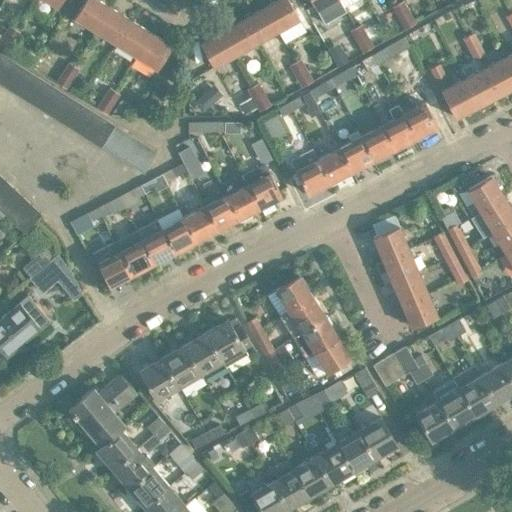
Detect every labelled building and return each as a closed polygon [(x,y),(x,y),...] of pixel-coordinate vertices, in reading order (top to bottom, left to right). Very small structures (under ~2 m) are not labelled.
[(95,30),(109,6),(99,0),(85,0),(74,17),(95,30)] [(276,0),(262,8),(276,31),(298,19),(287,0),(276,0)] [(332,0),(310,0),(316,9),(332,0)] [(401,0),(391,6),(398,17),(409,11),(403,0),(401,0)] [(115,42),(130,19),(109,6),(95,30),(115,42)] [(276,31),(262,8),(241,20),(255,43),(276,31)] [(398,17),(404,29),(416,22),(409,11),(398,17)] [(115,42),(136,55),(150,31),(130,19),(115,42)] [(255,43),(241,20),(220,31),(234,55),(255,43)] [(349,30),(355,41),(367,34),(361,23),(349,30)] [(3,34),(14,41),(20,31),(9,24),(3,34)] [(153,75),(157,68),(172,45),(150,31),(136,55),(145,61),(141,67),(153,75)] [(234,55),(220,31),(199,43),(213,67),(234,55)] [(462,38),(468,48),(479,43),(473,32),(462,38)] [(0,46),(7,51),(8,50),(14,41),(3,34),(0,38),(0,46)] [(355,41),(362,52),(374,46),(367,34),(355,41)] [(378,63),(409,45),(404,36),(372,54),(378,63)] [(468,48),(473,59),(484,53),(479,43),(468,48)] [(32,67),(39,57),(28,50),(21,59),(32,67)] [(0,51),(0,82),(14,60),(0,51)] [(498,94),(511,86),(511,69),(505,56),(483,67),(498,94)] [(288,64),(295,76),(307,69),(300,57),(288,64)] [(0,82),(9,89),(23,66),(14,60),(0,82)] [(61,72),(72,79),(79,68),(68,61),(61,72)] [(436,79),(446,74),(440,62),(430,67),(436,79)] [(18,94),(32,71),(23,66),(9,89),(18,94)] [(430,67),(423,71),(429,83),(436,79),(430,67)] [(498,94),(483,67),(462,78),(476,105),(498,94)] [(295,76),(301,86),(313,80),(307,69),(295,76)] [(32,71),(18,94),(27,100),(41,77),(32,71)] [(313,97),(345,80),(340,71),(309,89),(309,91),(302,95),(308,106),(306,107),(310,116),(320,111),(313,97)] [(66,88),(67,87),(72,79),(61,72),(55,81),(66,88)] [(36,106),(51,83),(41,77),(27,100),(36,106)] [(476,105),(462,78),(441,89),(455,116),(476,105)] [(246,88),(252,99),(264,92),(258,81),(246,88)] [(51,83),(36,106),(45,111),(60,88),(51,83)] [(103,96),(113,103),(120,93),(109,86),(103,96)] [(55,117),(69,94),(60,88),(45,111),(55,117)] [(415,138),(437,127),(425,103),(418,91),(408,96),(415,108),(403,114),(415,138)] [(252,99),(259,110),(270,103),(264,92),(252,99)] [(69,94),(55,117),(64,123),(78,100),(69,94)] [(292,109),(303,103),(298,94),(288,101),(292,109)] [(107,113),(108,112),(113,103),(103,96),(96,106),(107,113)] [(73,128),(87,105),(78,100),(64,123),(73,128)] [(277,107),(282,116),(292,109),(288,101),(277,107)] [(415,138),(403,114),(397,103),(387,108),(393,119),(382,125),(394,149),(415,138)] [(87,105),(73,128),(82,134),(96,111),(87,105)] [(96,111),(82,134),(91,140),(104,118),(105,117),(96,111)] [(261,120),(271,138),(285,131),(275,112),(261,120)] [(104,148),(117,126),(104,118),(91,140),(104,148)] [(372,161),(394,149),(382,125),(360,136),(372,161)] [(117,126),(104,148),(117,156),(130,134),(117,126)] [(130,164),(143,143),(130,134),(117,156),(130,164)] [(351,171),(372,161),(360,136),(339,147),(351,171)] [(143,143),(130,164),(143,172),(156,151),(143,143)] [(339,147),(318,158),(330,182),(351,171),(339,147)] [(308,194),(330,182),(318,158),(312,148),(291,159),(292,161),(291,161),(308,194)] [(193,157),(189,159),(184,162),(187,170),(198,164),(193,157)] [(175,176),(187,170),(184,162),(171,168),(175,176)] [(260,207),(281,196),(265,163),(242,174),(247,184),(248,184),(260,207)] [(155,187),(157,190),(168,184),(162,174),(151,179),(141,185),(145,193),(155,187)] [(480,212),(504,198),(490,176),(466,191),(480,212)] [(7,181),(0,188),(0,205),(15,189),(7,181)] [(239,218),(260,207),(248,184),(247,184),(226,195),(239,218)] [(133,199),(145,193),(141,185),(129,191),(133,199)] [(0,210),(6,217),(24,197),(15,189),(0,205),(0,210)] [(217,230),(239,218),(226,195),(205,206),(217,230)] [(24,197),(6,217),(15,225),(33,205),(24,197)] [(511,210),(504,198),(480,212),(493,233),(511,220),(511,210)] [(108,201),(99,206),(97,207),(102,215),(112,210),(108,201)] [(33,205),(15,225),(23,233),(42,214),(33,205)] [(195,241),(217,230),(205,206),(184,217),(195,241)] [(97,207),(85,213),(89,222),(102,215),(97,207)] [(447,227),(457,223),(460,221),(454,210),(441,217),(447,227)] [(174,252),(195,241),(184,217),(162,228),(174,252)] [(174,252),(162,228),(157,218),(135,229),(140,239),(141,239),(152,263),(174,252)] [(506,253),(511,248),(511,220),(493,233),(506,253)] [(446,228),(453,240),(463,235),(457,223),(447,227),(446,228)] [(372,237),(382,260),(408,249),(398,226),(372,237)] [(432,235),(439,248),(449,243),(443,230),(432,235)] [(453,240),(459,252),(470,247),(463,235),(453,240)] [(131,274),(152,263),(141,239),(140,239),(119,250),(131,274)] [(439,248),(445,260),(456,255),(449,243),(439,248)] [(459,252),(466,265),(476,259),(470,247),(459,252)] [(382,260),(391,282),(417,271),(408,249),(382,260)] [(109,285),(131,274),(119,250),(97,262),(109,285)] [(22,268),(30,276),(50,260),(42,251),(22,268)] [(445,260),(452,272),(462,267),(456,255),(445,260)] [(466,265),(472,276),(482,271),(476,259),(466,265)] [(39,286),(58,269),(50,260),(30,276),(39,286)] [(458,283),(466,279),(468,278),(462,267),(452,272),(458,283)] [(417,271),(391,282),(401,304),(427,293),(417,271)] [(311,295),(299,276),(267,296),(279,315),(311,295)] [(427,293),(401,304),(410,326),(436,315),(427,293)] [(501,312),(510,307),(502,293),(493,299),(501,312)] [(27,295),(0,318),(0,346),(6,353),(37,327),(39,329),(49,320),(27,295)] [(323,315),(311,295),(279,315),(291,335),(323,315)] [(485,304),(493,317),(501,312),(493,299),(485,304)] [(314,352),(313,351),(336,336),(323,315),(291,335),(306,358),(314,352)] [(247,322),(257,340),(265,336),(256,317),(247,322)] [(457,335),(466,330),(458,317),(450,322),(457,335)] [(206,332),(223,361),(251,345),(240,326),(233,330),(227,320),(206,332)] [(449,322),(441,327),(448,340),(457,335),(450,322),(449,322)] [(206,332),(184,345),(201,374),(223,361),(206,332)] [(264,353),(272,348),(265,336),(257,340),(264,353)] [(313,351),(314,352),(327,373),(350,358),(336,336),(313,351)] [(184,345),(162,358),(179,387),(201,374),(184,345)] [(405,346),(394,352),(406,373),(409,371),(417,366),(412,359),(405,347),(405,346)] [(264,353),(271,367),(279,362),(272,348),(264,353)] [(384,358),(396,379),(406,373),(394,352),(384,358)] [(511,378),(511,355),(502,361),(511,378)] [(156,400),(179,387),(162,358),(140,371),(156,400)] [(385,386),(396,379),(384,358),(372,365),(385,386)] [(425,361),(418,366),(424,378),(433,373),(425,361)] [(511,378),(502,361),(480,374),(496,402),(511,392),(511,378)] [(271,367),(276,377),(285,372),(279,362),(271,367)] [(496,402),(480,374),(479,374),(473,364),(451,377),(457,387),(459,386),(475,414),(496,402)] [(409,371),(416,383),(424,378),(418,366),(417,366),(409,371)] [(379,392),(365,367),(353,374),(367,398),(379,392)] [(69,409),(99,444),(124,423),(115,412),(136,394),(119,374),(98,393),(94,388),(69,409)] [(339,396),(347,391),(340,378),(331,383),(339,396)] [(323,389),(330,402),(339,396),(331,383),(323,389)] [(437,399),(453,427),(475,414),(459,386),(457,387),(437,399)] [(430,441),(453,427),(437,399),(414,413),(430,441)] [(249,408),(254,417),(269,409),(264,400),(249,408)] [(295,419),(303,414),(295,401),(287,406),(295,419)] [(287,406),(278,411),(286,424),(295,419),(287,406)] [(235,415),(240,424),(254,417),(249,408),(235,415)] [(147,425),(153,432),(164,422),(158,415),(147,425)] [(380,417),(359,430),(375,458),(397,445),(380,417)] [(159,440),(169,432),(171,430),(164,422),(153,432),(153,433),(141,444),(147,452),(160,441),(159,440)] [(124,423),(99,444),(100,446),(96,450),(111,467),(136,446),(121,428),(125,425),(124,423)] [(204,431),(210,440),(224,432),(219,423),(204,431)] [(243,429),(250,442),(258,437),(251,425),(243,429)] [(234,434),(242,447),(250,442),(243,429),(234,434)] [(359,430),(337,442),(353,471),(375,458),(359,430)] [(190,438),(195,447),(210,440),(204,431),(190,438)] [(337,442),(315,455),(332,483),(353,471),(337,442)] [(152,465),(136,446),(111,467),(127,486),(152,465)] [(179,463),(185,470),(196,460),(191,453),(179,463)] [(315,455),(294,468),(310,496),(332,483),(315,455)] [(266,470),(272,480),(288,509),(310,496),(294,468),(288,457),(266,470)] [(192,478),(202,469),(203,468),(196,460),(185,470),(192,478)] [(127,486),(143,506),(168,485),(152,465),(127,486)] [(282,511),(288,509),(272,480),(251,493),(249,489),(237,496),(247,511),(282,511)] [(174,511),(184,504),(168,485),(143,506),(148,511),(174,511)] [(212,503),(217,508),(228,499),(223,494),(212,503)] [(217,508),(219,511),(229,511),(235,507),(228,499),(217,508)]
